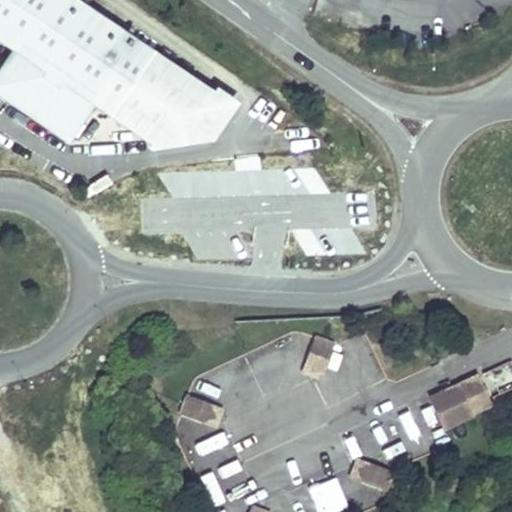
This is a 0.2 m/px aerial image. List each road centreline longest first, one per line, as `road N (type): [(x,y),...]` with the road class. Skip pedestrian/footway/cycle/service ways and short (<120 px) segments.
road 1 (tertiary): [(479,108),(388,97),(270,30)]
road 2 (tertiary): [(270,30),(380,120),(421,181)]
road 3 (unclassified): [(177,284),(352,291)]
road 4 (unclassified): [(352,291),(473,280)]
